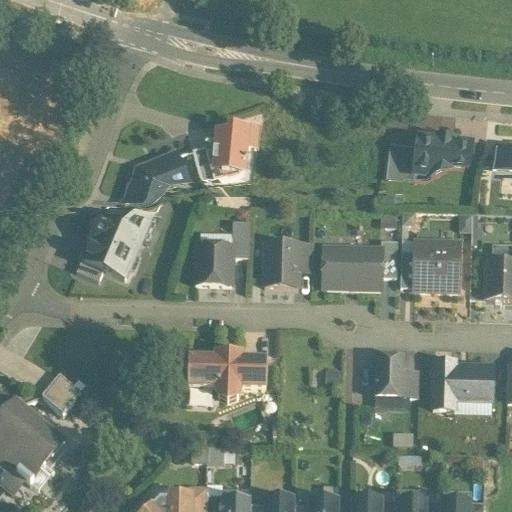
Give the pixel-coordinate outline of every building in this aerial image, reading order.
[(258,152),(260,129),(247,128),(246,134),(247,134),(246,151),(258,152)] [(246,151),(247,134),(246,134),(229,132),(229,137),(217,136),(215,148),(206,151),(215,186),(243,177),(246,151)] [(435,145),(417,142),(416,152),(413,180),(414,180),(413,188),(448,192),(449,184),(466,187),(471,149),(453,147),(453,145),(436,143),(435,145)] [(511,148),(507,148),(506,154),(495,153),(491,195),(511,197),(511,195),(511,194),(511,148)] [(416,152),(389,149),(385,185),(413,188),(414,180),(413,180),(416,152)] [(202,190),(215,186),(206,151),(192,155),(202,190)] [(134,171),(119,214),(161,227),(170,204),(192,194),(177,155),(134,171)] [(402,229),(387,228),(385,242),(400,244),(402,229)] [(129,243),(153,254),(160,238),(135,230),(129,243)] [(101,256),(96,269),(139,287),(153,254),(111,236),(103,256),(101,256)] [(458,256),(458,273),(475,273),(475,256),(458,256)] [(248,263),(232,262),(231,288),(232,288),(231,298),(247,299),(248,263)] [(124,320),(139,287),(96,269),(90,281),(92,282),(83,302),(103,311),(124,320)] [(396,283),(380,282),(380,290),(379,318),(395,319),(396,283)] [(457,285),(415,284),(414,293),(413,329),(413,330),(455,331),(457,285)] [(299,286),(264,285),(263,327),(297,328),(298,312),(299,286)] [(312,286),(299,286),(298,312),(311,313),(312,286)] [(231,288),(196,288),(195,325),(231,326),(231,298),(232,288),(231,288)] [(380,290),(324,289),(323,329),(379,330),(379,318),(380,290)] [(414,293),(400,293),(399,329),(413,329),(414,293)] [(83,302),(81,301),(77,312),(98,321),(103,311),(83,302)] [(511,303),(486,303),(485,339),(511,339),(511,303)] [(151,398),(142,391),(133,402),(142,409),(151,398)] [(242,394),(214,393),(214,398),(188,397),(188,412),(197,413),(203,428),(214,428),(217,438),(227,442),(237,438),(241,429),(265,430),(265,399),(242,399),(242,394)] [(404,399),(374,398),(373,436),(403,437),(403,413),(404,399)] [(453,402),(432,402),(431,450),(452,450),(452,441),(490,442),(491,407),(453,406),(453,402)] [(417,413),(403,413),(403,437),(417,437),(417,413)] [(59,416),(42,437),(63,454),(80,433),(59,416)] [(20,444),(0,469),(0,505),(8,511),(7,511),(39,511),(45,505),(64,481),(20,444)] [(231,489),(193,488),(193,504),(231,505),(231,489)]
